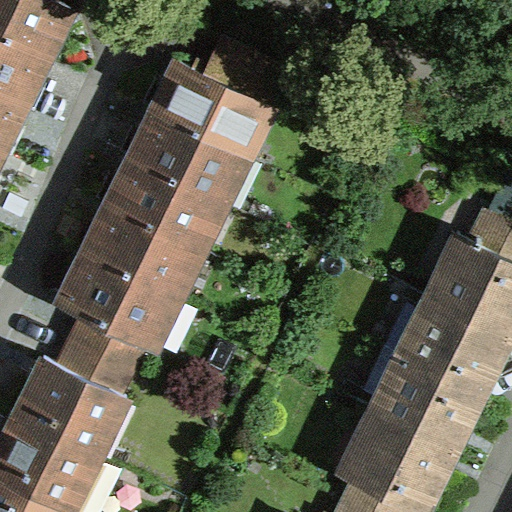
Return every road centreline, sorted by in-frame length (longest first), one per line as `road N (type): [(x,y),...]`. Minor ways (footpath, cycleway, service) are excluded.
road 1 (residential): [(0,315),(128,32)]
road 2 (residential): [(511,111),(283,0)]
